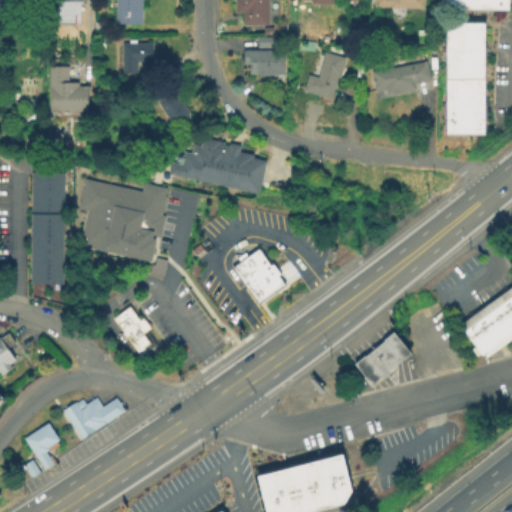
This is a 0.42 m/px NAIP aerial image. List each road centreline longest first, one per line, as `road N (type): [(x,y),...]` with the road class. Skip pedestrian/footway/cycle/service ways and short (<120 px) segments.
road 1 (primary): [(493,190),(201,408)]
road 2 (primary): [(201,408),(46,511)]
road 3 (residential): [(321,147),(460,166),(493,190)]
road 4 (residential): [(511,373),(363,412)]
road 5 (residential): [(117,380),(75,377),(44,386),(0,438)]
road 6 (residential): [(214,77),(255,127),(321,147)]
road 7 (residential): [(363,412),(287,431),(235,418)]
road 8 (residential): [(97,376),(58,325),(0,306)]
